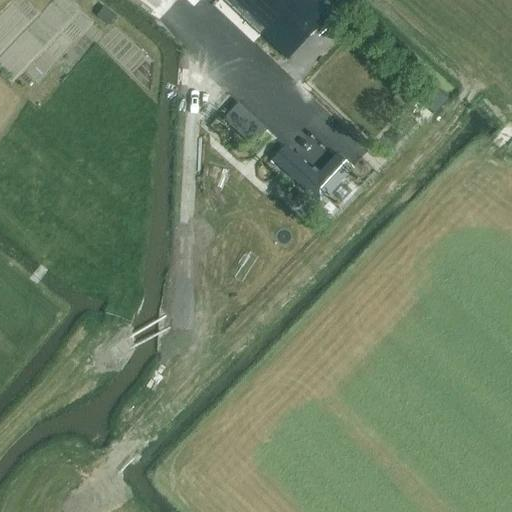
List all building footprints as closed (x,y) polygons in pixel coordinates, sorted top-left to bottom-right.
[(154,0),(176,10),(181,0),(154,0)] [(331,14),(315,0),(223,0),(287,60),(331,14)] [(115,19),(105,12),(99,20),(108,28),(115,19)] [(434,117),(448,101),(432,87),(419,102),(434,117)] [(223,121),(230,127),(245,111),(238,104),(223,121)] [(317,176),(311,171),(284,146),(282,149),(271,161),(320,206),(331,193),(340,183),(353,170),(336,155),(320,173),(317,176)]
